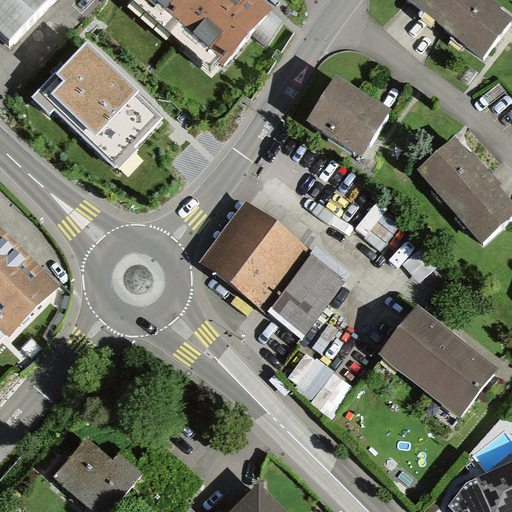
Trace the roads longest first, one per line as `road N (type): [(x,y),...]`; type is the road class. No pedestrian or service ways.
road 1 (residential): [(162,251),(350,0)]
road 2 (tertiary): [(161,312),(367,511)]
road 3 (residential): [(0,435),(107,311)]
road 4 (tertiary): [(0,149),(108,250)]
